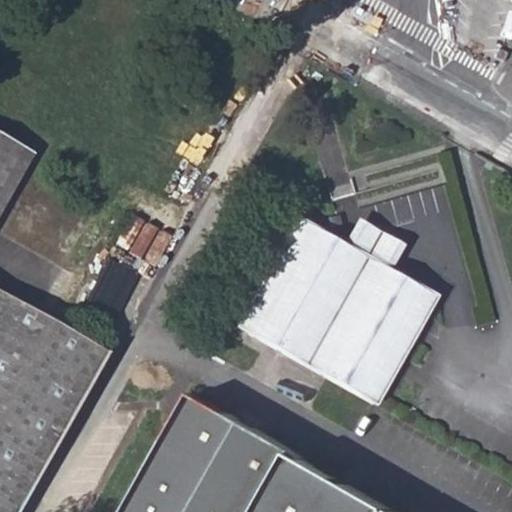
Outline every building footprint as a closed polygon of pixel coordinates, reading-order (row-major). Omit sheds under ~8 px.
[(0,201),(27,153),(0,138),(0,201)] [(240,319),(378,397),(434,296),(384,268),(338,243),(296,219),(240,319)] [(338,243),(384,268),(397,244),(349,219),(338,243)] [(0,296),(0,511),(17,511),(28,492),(78,401),(95,372),(104,354),(0,296)] [(196,398),(130,511),(397,511),(395,510),(307,460),(309,457),(198,394),(196,398)]
